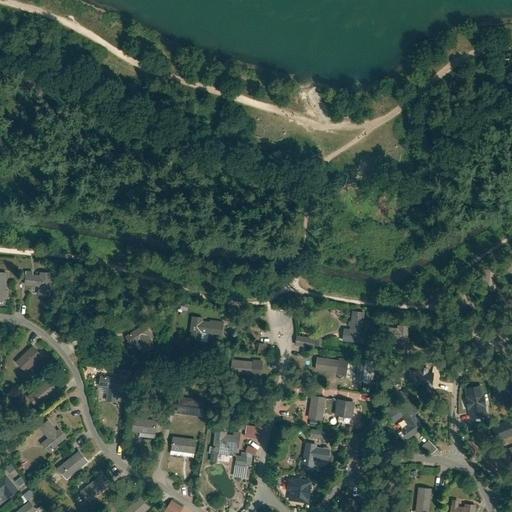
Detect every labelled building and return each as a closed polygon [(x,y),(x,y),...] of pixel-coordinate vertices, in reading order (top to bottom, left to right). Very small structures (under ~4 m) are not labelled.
[(497,290),(496,271),(483,272),(485,291),(497,290)] [(10,274),(0,273),(0,301),(8,301),(10,274)] [(34,296),(50,297),(51,273),(35,273),(34,296)] [(360,341),(363,313),(348,312),(345,339),(360,341)] [(226,324),(197,320),(195,335),(224,339),(226,324)] [(406,350),(409,326),(398,325),(397,328),(389,327),(387,339),(395,340),(394,348),(406,350)] [(148,329),(126,338),(131,350),(140,347),(144,357),(154,353),(150,341),(153,340),(148,329)] [(316,339),(297,335),(294,349),(313,353),(316,339)] [(15,365),(26,377),(41,362),(30,350),(15,365)] [(270,359),(241,356),(239,371),(268,374),(270,359)] [(348,361),(317,357),(316,371),(337,373),(336,376),(347,377),(348,361)] [(371,383),(374,360),(359,359),(356,381),(371,383)] [(419,371),(410,369),(408,383),(432,386),(434,373),(428,372),(428,369),(420,367),(419,371)] [(124,379),(100,376),(98,390),(108,391),(107,402),(118,403),(119,391),(123,391),(124,379)] [(507,401),(508,381),(494,380),(493,400),(507,401)] [(481,385),(463,389),(469,417),(488,413),(481,385)] [(35,401),(47,413),(62,398),(50,386),(35,401)] [(253,420),(258,391),(243,388),(238,417),(253,420)] [(321,424),(325,398),(300,396),(297,422),(321,424)] [(203,418),(205,401),(180,397),(177,414),(203,418)] [(356,402),(337,400),(335,418),(354,421),(356,402)] [(401,410),(381,427),(396,445),(416,427),(401,410)] [(158,423),(133,420),(131,435),(156,438),(158,423)] [(511,420),(496,427),(501,441),(511,436),(511,420)] [(49,455),(68,440),(59,429),(51,435),(42,423),(35,428),(45,440),(40,444),(49,455)] [(248,424),(247,436),(262,437),(263,425),(248,424)] [(211,451),(236,455),(240,434),(214,430),(211,451)] [(173,437),(172,454),(196,456),(197,439),(173,437)] [(304,442),(302,465),(313,469),(315,461),(330,463),(331,447),(304,442)] [(236,476),(248,476),(249,465),(253,466),(254,454),(259,454),(259,446),(249,445),(248,451),(243,451),(243,456),(238,455),(236,476)] [(89,462),(80,450),(57,468),(66,479),(89,462)] [(8,473),(0,479),(0,502),(19,487),(8,473)] [(108,485),(99,474),(76,492),(85,503),(108,485)] [(312,481),(287,478),(286,491),(289,492),(288,501),(310,503),(312,481)] [(394,479),(382,478),(379,499),(392,500),(394,479)] [(427,511),(431,487),(417,486),(414,511),(427,511)] [(142,511),(150,507),(141,495),(118,511),(142,511)] [(166,511),(182,511),(185,505),(172,499),(166,511)] [(37,511),(38,511),(30,502),(17,511),(37,511)] [(470,511),(471,505),(446,502),(444,511),(470,511)]
